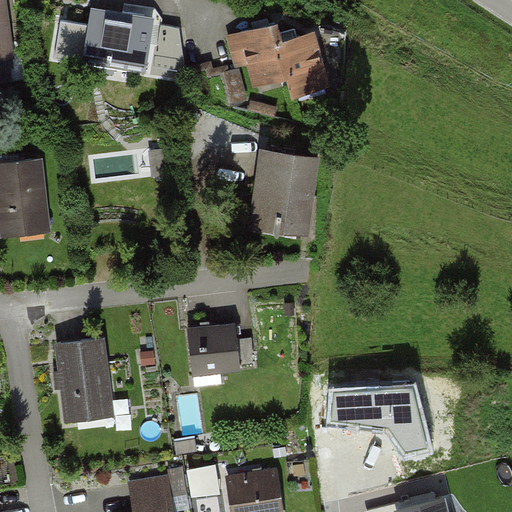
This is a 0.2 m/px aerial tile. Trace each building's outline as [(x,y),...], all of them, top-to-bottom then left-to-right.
[(5,0),(0,0),(0,56),(14,55),(5,0)] [(151,19),(92,9),(83,59),(143,69),(151,19)] [(274,22),(227,35),(234,58),(249,54),(256,78),(287,69),(293,90),(325,81),(312,32),(280,41),(274,22)] [(247,98),(238,68),(223,72),(231,103),(247,98)] [(316,156),(264,149),(255,214),(277,217),(275,231),(304,235),(316,156)] [(41,158),(0,162),(0,201),(4,234),(48,229),(41,158)] [(248,323),(196,328),(201,376),(253,370),(248,323)] [(110,337),(61,344),(72,420),(121,413),(110,337)] [(190,463),(193,492),(223,489),(220,460),(190,463)] [(294,511),(287,471),(234,479),(239,511),(294,511)] [(170,511),(165,480),(132,486),(136,511),(170,511)]
